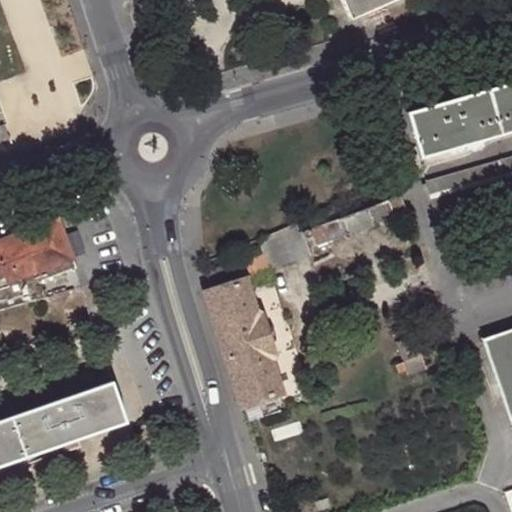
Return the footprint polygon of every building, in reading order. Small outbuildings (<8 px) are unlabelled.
[(339,0),(348,19),(390,0),(339,0)] [(511,84),(486,92),(499,136),(511,132),(511,84)] [(419,158),(499,136),(486,92),(406,114),(419,158)] [(426,184),(437,224),(511,202),(511,156),(426,182),(426,184)] [(406,213),(400,195),(299,232),(296,225),(257,239),(268,271),(311,256),(307,241),(311,239),(315,247),(406,213)] [(50,226),(65,231),(61,221),(50,226)] [(0,255),(18,307),(49,297),(43,282),(79,268),(65,231),(50,226),(0,243),(0,255)] [(0,311),(18,307),(0,255),(0,311)] [(206,293),(243,407),(280,395),(269,362),(272,356),(260,315),(255,313),(245,281),(241,282),(235,264),(206,273),(211,292),(206,293)] [(511,328),(479,339),(508,428),(511,427),(511,328)] [(425,371),(421,357),(402,364),(406,377),(425,371)] [(0,420),(0,429),(10,460),(109,426),(96,388),(0,420)] [(0,463),(10,460),(0,429),(0,463)]
